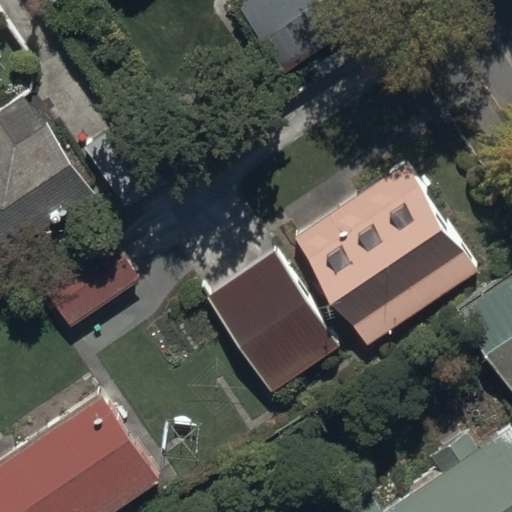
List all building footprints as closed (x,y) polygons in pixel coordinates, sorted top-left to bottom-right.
[(86,0),(92,9),(105,0),(86,0)] [(368,14),(358,0),(237,0),(228,7),(264,60),(291,42),(303,58),(368,14)] [(0,63),(0,265),(104,196),(56,126),(19,151),(0,122),(0,75),(6,72),(0,63)] [(407,164),(296,241),(371,348),(482,271),(407,164)] [(49,283),(78,328),(145,283),(116,239),(49,283)] [(275,257),(208,304),(272,395),(339,348),(275,257)] [(511,285),(466,314),(511,385),(511,285)] [(103,394),(0,464),(0,511),(116,511),(163,481),(103,394)] [(511,511),(511,428),(507,422),(377,511),(511,511)]
